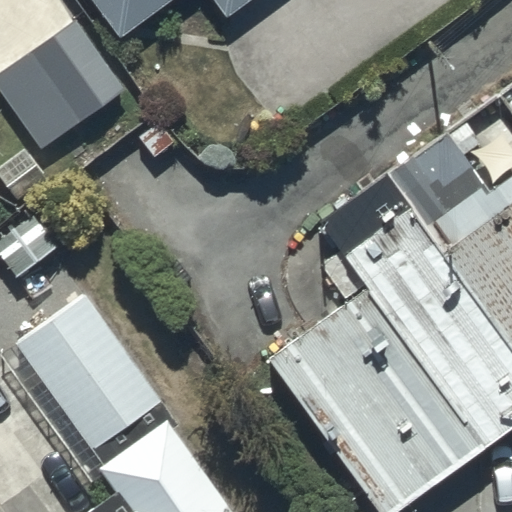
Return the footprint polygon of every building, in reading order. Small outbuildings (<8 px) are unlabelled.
[(96,0),(121,34),(167,0),(216,0),(226,13),(243,0),(96,0)] [(75,14),(0,67),(0,87),(41,145),(126,86),(75,14)] [(511,390),(511,162),(489,180),(452,129),(323,223),(371,289),(274,360),(371,493),(511,390)] [(27,201),(0,223),(0,251),(18,273),(59,240),(27,201)] [(87,289),(18,337),(104,459),(99,463),(116,488),(82,511),(237,511),(158,400),(162,397),(87,289)]
